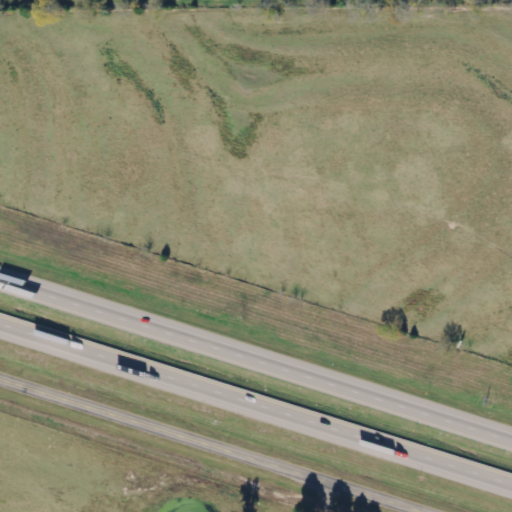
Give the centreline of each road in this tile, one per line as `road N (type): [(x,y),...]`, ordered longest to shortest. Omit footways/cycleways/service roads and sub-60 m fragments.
road 1 (motorway): [(0,321),(511,480)]
road 2 (motorway): [(511,435),(0,278)]
road 3 (tertiary): [(435,511),(0,376)]
